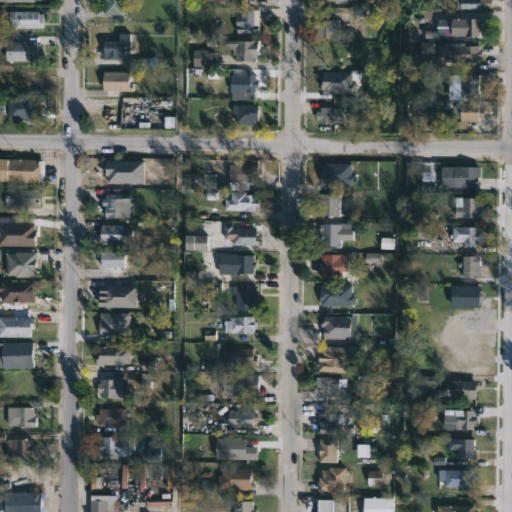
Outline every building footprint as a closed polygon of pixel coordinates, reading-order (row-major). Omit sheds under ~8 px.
[(121,0),(121,14),(126,14),(126,21),(112,21),(112,15),(104,15),(103,0),(121,0)] [(493,0),(493,9),(483,8),(483,10),(457,10),(457,0),(493,0)] [(355,39),(314,39),(314,9),(332,9),(332,18),(355,19),(355,39)] [(262,18),(261,34),(239,33),(238,16),(241,16),(241,11),(262,11),(262,18)] [(41,12),(41,14),(45,14),(45,29),(11,28),(12,12),(41,12)] [(483,20),(483,24),(486,24),(486,33),(482,33),(482,38),(439,37),(439,19),(483,20)] [(125,51),(124,61),(111,61),(111,55),(106,55),(106,41),(121,41),(121,34),(132,34),(132,51),(125,51)] [(254,40),(254,63),(234,62),(234,47),(224,47),(224,41),(254,40)] [(41,44),(40,48),(43,48),(41,61),(8,61),(8,42),(41,42),(41,44)] [(463,43),(463,46),(478,46),(477,51),(482,51),(482,57),(478,57),(478,71),(457,71),(457,63),(444,63),(444,43),(463,43)] [(17,93),(37,92),(36,72),(17,72),(17,93)] [(130,92),(105,92),(105,72),(132,73),(132,92),(130,92)] [(482,99),(461,99),(462,75),(481,75),(481,72),(494,72),(494,81),(486,81),(486,88),(482,88),(482,99)] [(254,75),(254,81),(256,81),(256,88),(253,88),(253,93),(243,93),(242,99),(233,99),(233,83),(229,83),(229,76),(254,75)] [(34,99),(34,106),(40,106),(40,110),(42,110),(42,118),(9,119),(9,115),(0,115),(0,104),(10,103),(10,99),(34,99)] [(133,125),(133,100),(103,100),(103,125),(133,125)] [(481,104),(481,108),(486,108),(486,118),(481,118),(480,122),(472,122),(472,129),(456,129),(456,122),(462,122),(462,119),(456,119),(456,105),(463,106),(463,103),(481,104)] [(261,106),(261,122),(257,122),(257,125),(237,124),(238,115),(234,114),(234,109),(238,109),(238,105),(261,106)] [(332,108),(343,109),(343,123),(322,125),(322,121),(319,121),(319,112),(322,112),(322,108),(332,108)] [(0,156),(43,159),(42,182),(0,179),(0,156)] [(257,174),(257,176),(254,176),(253,189),(227,190),(227,163),(254,165),(254,167),(257,167),(257,174)] [(477,178),(477,183),(479,183),(478,192),(459,192),(459,186),(440,186),(440,166),(479,166),(479,176),(477,176),(477,178)] [(202,173),(214,173),(214,187),(186,187),(186,173),(202,173)] [(41,203),(41,208),(28,208),(28,205),(7,205),(7,189),(43,189),(43,201),(41,201),(41,203)] [(257,194),(257,198),(261,199),(261,208),(256,208),(256,211),(227,209),(227,197),(232,197),(232,191),(248,191),(248,193),(257,194)] [(133,193),(133,203),(131,203),(130,217),(107,217),(107,205),(104,205),(104,198),(107,198),(107,193),(133,193)] [(342,215),(322,215),(322,193),(343,193),(342,215)] [(484,206),(483,213),(480,213),(480,217),(458,217),(458,208),(454,208),(454,196),(484,198),(484,206)] [(125,223),(125,228),(134,228),(134,240),(125,240),(125,244),(101,244),(100,232),(103,232),(103,223),(125,223)] [(342,239),(342,248),(333,248),(333,245),(320,245),(321,224),(342,224),(342,239)] [(259,240),(258,245),(225,243),(226,239),(222,239),(223,225),(231,225),(231,227),(255,228),(255,236),(257,236),(257,240),(259,240)] [(476,226),(476,231),(482,231),(481,241),(476,241),(476,246),(461,246),(461,241),(451,241),(451,226),(476,226)] [(26,227),(7,227),(7,244),(26,244),(26,227)] [(209,249),(186,250),(185,236),(208,235),(209,249)] [(110,249),(110,251),(127,251),(127,267),(119,267),(119,275),(125,275),(125,280),(117,280),(117,277),(102,276),(101,257),(103,257),(103,251),(105,251),(105,249),(110,249)] [(34,259),(34,276),(8,275),(9,253),(17,253),(17,251),(34,251),(34,259)] [(259,266),(259,267),(255,267),(255,273),(237,273),(238,254),(256,255),(256,261),(260,261),(259,266)] [(346,257),(346,260),(344,260),(343,278),(322,278),(323,269),(326,269),(326,264),(323,264),(323,254),(344,254),(344,257),(346,257)] [(482,277),(464,277),(465,255),(483,255),(482,277)] [(34,281),(33,290),(37,290),(37,302),(2,302),(2,291),(0,291),(0,284),(3,284),(3,280),(34,281)] [(119,285),(119,292),(123,292),(123,305),(103,304),(103,299),(98,299),(98,289),(102,289),(102,285),(119,285)] [(256,293),(256,309),(237,309),(237,294),(232,295),(232,285),(256,285),(256,293)] [(479,286),(479,291),(484,291),(483,300),(479,299),(479,308),(454,307),(454,285),(479,286)] [(355,314),(355,344),(322,343),(322,327),(320,327),(320,319),(322,319),(322,315),(345,315),(345,313),(355,314)] [(34,321),(33,329),(30,329),(30,337),(0,336),(0,316),(34,317),(34,321)] [(256,316),(256,321),(259,321),(259,328),(256,328),(256,333),(226,332),(226,320),(231,320),(231,317),(256,316)] [(32,367),(17,367),(16,342),(34,341),(34,355),(32,355),(32,367)] [(348,345),(345,373),(316,370),(317,353),(321,353),(322,343),(348,345)] [(127,345),(127,347),(131,347),(132,363),(97,365),(97,353),(101,353),(101,346),(127,345)] [(254,349),(254,356),(260,356),(260,365),(225,364),(225,348),(254,349)] [(257,376),(257,395),(249,394),(249,404),(236,403),(236,394),(221,393),(222,373),(257,375),(257,376)] [(333,376),(333,378),(342,378),(342,388),(335,388),(335,394),(345,394),(345,400),(335,400),(335,403),(323,403),(323,397),(320,397),(320,388),(323,388),(322,376),(333,376)] [(125,380),(124,397),(101,397),(101,393),(99,393),(99,382),(101,382),(101,379),(125,380)] [(476,380),(476,392),(478,392),(478,399),(446,398),(446,380),(476,380)] [(34,408),(34,412),(37,412),(38,427),(32,428),(32,426),(19,427),(19,425),(8,425),(8,406),(34,406),(34,401),(43,401),(43,408),(34,408)] [(128,408),(128,413),(131,413),(131,417),(128,417),(128,425),(100,425),(100,408),(128,408)] [(261,412),(261,422),(256,422),(256,427),(243,427),(243,428),(236,428),(236,426),(229,425),(230,410),(261,412)] [(330,410),(330,412),(346,411),(347,433),(321,433),(321,421),(326,420),(326,418),(320,418),(320,410),(330,410)] [(476,416),(476,425),(469,425),(469,431),(455,431),(455,410),(472,410),(472,416),(476,416)] [(132,436),(137,437),(137,450),(133,450),(133,455),(102,455),(102,450),(99,450),(99,442),(103,441),(103,436),(132,436)] [(474,457),(456,457),(456,450),(446,449),(446,437),(474,438),(474,448),(477,448),(477,454),(474,454),(474,457)] [(339,462),(322,462),(322,438),(339,438),(339,462)] [(32,439),(32,444),(36,444),(36,453),(35,453),(35,456),(11,456),(11,453),(8,453),(8,448),(11,448),(11,440),(12,439),(32,439)] [(343,483),(343,494),(331,494),(331,491),(317,491),(317,482),(318,482),(318,476),(321,476),(321,469),(329,469),(329,467),(346,467),(345,483),(343,483)] [(476,476),(476,483),(474,483),(474,488),(447,487),(447,480),(441,480),(441,469),(474,470),(474,476),(476,476)] [(121,470),(98,470),(98,487),(121,487),(121,470)] [(260,473),(260,483),(256,482),(255,488),(219,487),(219,472),(260,473)] [(44,491),(44,511),(0,511),(0,495),(7,495),(7,492),(44,491)] [(91,511),(91,500),(99,500),(99,495),(122,494),(122,501),(121,501),(120,511),(91,511)] [(373,496),(373,497),(391,497),(391,511),(361,511),(361,497),(371,497),(371,496),(373,496)] [(338,501),(337,511),(318,511),(319,499),(334,499),(334,501),(338,501)] [(255,501),(255,509),(259,509),(259,511),(236,511),(236,501),(255,501)]
